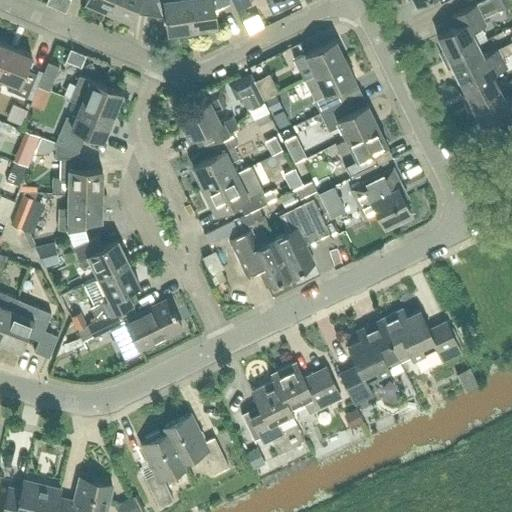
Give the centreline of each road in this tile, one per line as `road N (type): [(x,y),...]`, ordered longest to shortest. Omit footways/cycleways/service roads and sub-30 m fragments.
road 1 (residential): [(223,346),(185,268),(197,247),(136,118),(159,70)]
road 2 (residential): [(223,346),(434,243),(454,223),(455,192)]
road 3 (residential): [(0,383),(67,398),(111,396),(223,346)]
road 4 (residential): [(455,192),(362,0)]
road 5 (residential): [(349,0),(201,69),(159,70)]
road 6 (residential): [(159,70),(0,1)]
